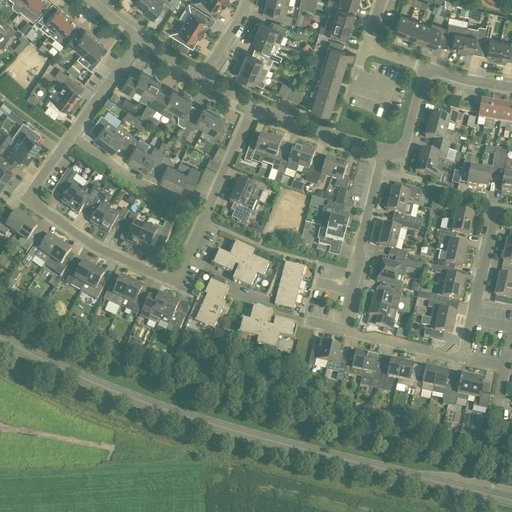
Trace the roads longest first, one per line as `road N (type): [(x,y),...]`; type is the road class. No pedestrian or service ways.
road 1 (primary): [(511,501),(171,413),(0,338)]
road 2 (residential): [(203,212),(176,280),(89,243),(27,201),(72,136)]
road 3 (residential): [(203,212),(137,181),(72,136)]
road 4 (residential): [(352,291),(384,152)]
road 5 (residential): [(250,109),(384,152)]
road 6 (residential): [(472,319),(495,211),(511,214)]
road 7 (residential): [(461,357),(341,330)]
